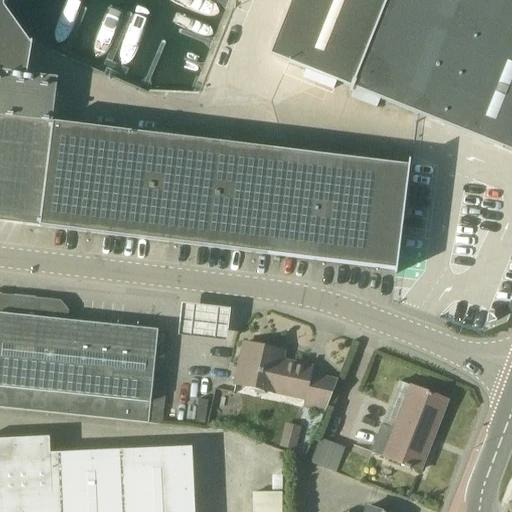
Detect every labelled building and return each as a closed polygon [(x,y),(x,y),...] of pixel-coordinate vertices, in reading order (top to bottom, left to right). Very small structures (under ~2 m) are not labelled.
[(0,0),(0,222),(395,271),(395,274),(396,274),(409,164),(408,164),(408,167),(268,150),(53,125),(51,124),(57,79),(0,72),(0,0)] [(511,0),(293,0),(271,55),(348,87),(511,152),(511,0)] [(0,408),(160,426),(165,380),(153,379),(158,331),(66,321),(66,312),(59,303),(0,297),(0,408)] [(232,309),(185,306),(183,339),(230,342),(232,309)] [(286,352),(277,351),(242,343),(232,386),(303,401),(302,409),(329,415),(337,382),(311,376),(312,369),(283,363),(286,352)] [(410,468),(419,472),(447,401),(399,383),(383,424),(393,428),(392,430),(381,426),(370,453),(381,457),(381,459),(409,470),(410,468)] [(279,448),(294,451),(299,428),(284,425),(279,448)] [(0,511),(193,511),(190,449),(49,456),(48,439),(0,440),(0,511)] [(344,449),(320,440),(310,464),(335,473),(344,449)] [(280,511),(280,494),(252,494),(252,511),(280,511)]
